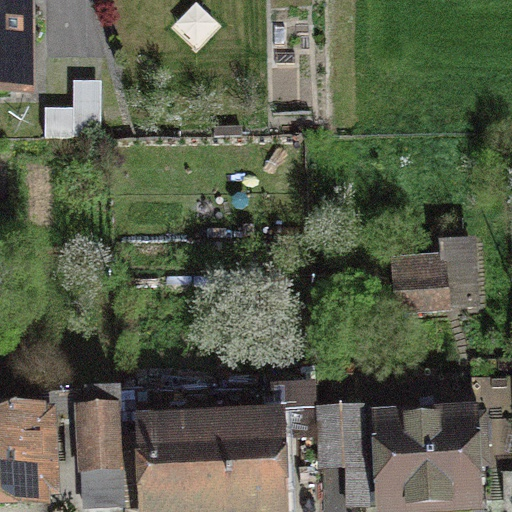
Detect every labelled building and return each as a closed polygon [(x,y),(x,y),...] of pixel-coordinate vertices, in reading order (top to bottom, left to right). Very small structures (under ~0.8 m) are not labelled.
[(0,89),(24,89),(24,5),(0,5),(0,89)] [(72,115),(42,114),(41,136),(98,138),(99,88),(73,87),(72,115)] [(463,264),(390,268),(393,314),(466,309),(463,264)] [(114,414),(79,416),(81,472),(116,470),(114,414)] [(367,417),(320,416),(320,470),(342,470),(342,509),(365,510),(367,417)] [(47,420),(0,422),(0,501),(52,498),(47,420)] [(495,421),(383,425),(386,502),(498,498),(495,421)] [(276,511),(274,434),(145,438),(147,511),(276,511)]
